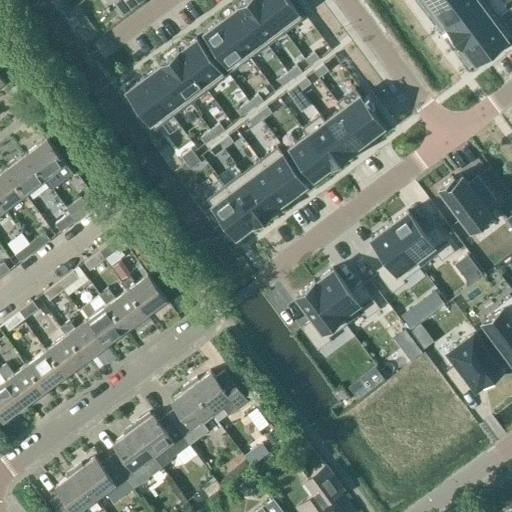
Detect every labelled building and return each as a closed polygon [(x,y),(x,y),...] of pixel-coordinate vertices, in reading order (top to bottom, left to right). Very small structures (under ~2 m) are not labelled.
[(117,0),(115,2),(123,12),(139,0),(117,0)] [(243,0),(237,5),(238,6),(266,44),(285,30),(262,0),(243,0)] [(289,0),(262,0),(285,30),(303,17),(289,0)] [(427,0),(435,10),(448,0),(427,0)] [(448,0),(435,10),(448,27),(447,27),(447,28),(484,0),(448,0)] [(487,0),(484,0),(447,28),(460,45),(500,16),(487,0)] [(238,6),(220,19),(249,57),(266,44),(238,6)] [(511,32),(500,16),(460,45),(461,46),(462,46),(475,63),(511,35),(511,32)] [(220,19),(203,32),(232,70),(249,57),(220,19)] [(196,37),(179,50),(208,88),(225,75),(196,37)] [(178,49),(159,63),(160,64),(189,102),(208,88),(179,50),(178,49)] [(314,51),(305,58),(310,64),(319,57),(314,51)] [(323,63),(314,70),(319,76),(328,69),(323,63)] [(160,64),(143,77),(172,115),(189,102),(160,64)] [(297,64),(287,71),(292,77),(302,70),(297,64)] [(283,84),(292,77),(287,71),(278,78),(283,84)] [(301,89),(311,82),(306,76),(296,83),(301,89)] [(143,77),(126,90),(154,128),(172,115),(143,77)] [(296,83),(287,90),(292,96),(301,89),(296,83)] [(355,87),(336,101),(340,107),(364,139),(383,125),(355,87)] [(258,93),(249,100),(253,106),(263,99),(258,93)] [(239,107),(244,113),(253,106),(249,100),(239,107)] [(267,105),(258,112),(262,118),(272,111),(267,105)] [(340,107),(325,119),(349,151),(364,139),(340,107)] [(258,112),(248,119),(253,125),(262,118),(258,112)] [(320,113),(301,127),(306,133),(330,165),(331,166),(350,152),(349,151),(325,119),(320,113)] [(219,122),(210,129),(215,135),(224,128),(219,122)] [(210,129),(201,136),(205,142),(215,135),(210,129)] [(306,133),(289,146),(313,178),(330,165),(306,133)] [(233,140),(228,134),(219,141),(224,147),(233,140)] [(45,137),(25,151),(44,177),(55,170),(63,181),(73,174),(45,137)] [(224,147),(219,141),(210,148),(214,154),(224,147)] [(277,145),(260,158),(289,196),(306,183),(277,145)] [(196,154),(191,148),(181,155),(186,161),(196,154)] [(25,151),(5,167),(24,192),(44,177),(25,151)] [(191,167),(200,160),(196,154),(186,161),(191,167)] [(260,158),(243,171),(271,209),(289,196),(260,158)] [(0,202),(4,208),(24,192),(5,167),(0,170),(0,202)] [(243,171),(224,185),(252,223),(253,224),(272,210),(271,209),(243,171)] [(452,176),(438,187),(470,229),(490,214),(484,205),(494,197),(477,174),(467,182),(461,174),(454,179),(452,176)] [(224,185),(206,198),(236,236),(252,223),(224,185)] [(66,207),(70,211),(75,219),(90,208),(81,196),(66,207)] [(408,210),(389,224),(419,265),(437,251),(441,257),(453,248),(435,225),(425,233),(408,210)] [(55,222),(61,230),(75,219),(70,211),(55,222)] [(389,224),(370,238),(387,261),(377,269),(392,289),(403,280),(401,278),(419,265),(389,224)] [(44,230),(29,241),(35,249),(50,238),(44,230)] [(119,234),(113,239),(119,247),(118,248),(119,250),(127,245),(119,234)] [(113,239),(98,250),(104,258),(118,248),(119,247),(113,239)] [(20,260),(35,249),(29,241),(15,252),(20,260)] [(118,248),(104,258),(110,265),(123,255),(119,250),(118,248)] [(90,269),(104,258),(98,250),(84,261),(90,269)] [(466,253),(453,262),(468,282),(481,272),(466,253)] [(4,261),(0,263),(0,275),(10,268),(4,261)] [(120,261),(112,267),(120,278),(128,273),(120,261)] [(333,267),(315,280),(345,322),(363,308),(367,314),(378,306),(361,283),(351,290),(333,267)] [(73,269),(58,280),(64,288),(79,277),(73,269)] [(121,281),(127,289),(146,313),(167,298),(148,273),(136,282),(130,274),(121,281)] [(314,279),(295,294),(313,318),(303,326),(318,346),(329,338),(327,335),(345,322),(315,280),(314,279)] [(58,280),(44,291),(49,299),(64,288),(58,280)] [(116,297),(108,286),(99,293),(126,328),(146,313),(127,289),(116,297)] [(105,344),(126,328),(99,293),(79,308),(87,319),(105,344)] [(501,306),(482,321),(511,362),(511,361),(511,295),(500,305),(501,306)] [(38,307),(33,299),(18,310),(23,318),(38,307)] [(9,329),(23,318),(18,310),(3,321),(9,329)] [(145,338),(165,323),(156,312),(136,326),(145,338)] [(408,312),(401,317),(410,329),(417,324),(408,312)] [(68,319),(60,325),(67,334),(85,359),(105,344),(87,319),(75,327),(68,319)] [(419,323),(410,330),(423,347),(432,340),(419,323)] [(403,328),(392,337),(398,344),(409,335),(403,328)] [(458,363),(447,370),(463,391),(473,383),(475,386),(483,380),(485,382),(500,370),(473,333),(449,351),(458,363)] [(65,374),(85,359),(67,334),(47,349),(65,374)] [(45,389),(65,374),(47,349),(26,364),(45,389)] [(25,404),(45,389),(26,364),(14,373),(6,362),(0,366),(0,370),(6,379),(25,404)] [(375,369),(350,389),(358,399),(383,379),(375,369)] [(216,377),(211,370),(191,385),(212,414),(223,406),(229,414),(249,400),(226,370),(216,377)] [(0,412),(5,419),(5,418),(25,404),(6,379),(0,383),(0,412)] [(176,407),(168,413),(191,443),(209,430),(201,418),(210,411),(191,385),(171,399),(176,407)] [(256,406),(247,413),(259,430),(269,423),(256,406)] [(153,413),(133,428),(153,455),(161,466),(171,458),(170,457),(190,442),(168,413),(158,420),(153,413)] [(161,466),(153,455),(133,428),(114,442),(119,449),(110,456),(133,487),(161,466)] [(262,441),(244,454),(251,463),(268,451),(262,441)] [(100,463),(95,456),(76,470),(95,496),(105,488),(114,500),(133,487),(110,456),(100,463)] [(326,465),(303,482),(312,494),(297,505),(302,511),(341,511),(331,498),(344,489),(326,465)] [(91,511),(86,504),(96,497),(95,496),(76,470),(57,484),(62,491),(52,499),(61,511),(91,511)] [(262,506),(253,511),(283,511),(273,497),(262,506)]
